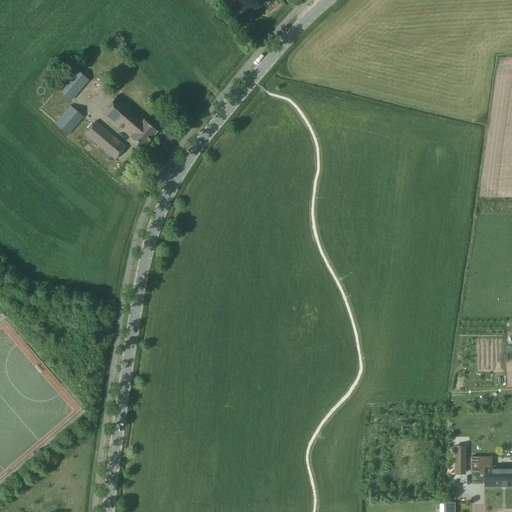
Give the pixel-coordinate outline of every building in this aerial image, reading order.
[(58,87),(57,88),(71,100),(88,80),(75,67),(63,81),(61,78),(55,84),(58,87)] [(102,112),(112,120),(143,147),(157,130),(144,119),(145,119),(117,95),(113,100),(112,99),(106,107),(106,108),(102,112)] [(70,105),(57,120),(55,123),(69,134),(84,117),(70,105)] [(123,150),(126,147),(95,121),(92,124),(86,130),(87,131),(84,133),(115,159),(117,157),(118,157),(124,150),(123,150)] [(471,456),(471,472),(485,472),(485,485),(501,485),(501,486),(507,486),(507,485),(511,484),(511,467),(492,467),(492,456),(471,456)] [(454,511),(455,502),(445,502),(444,511),(454,511)]
